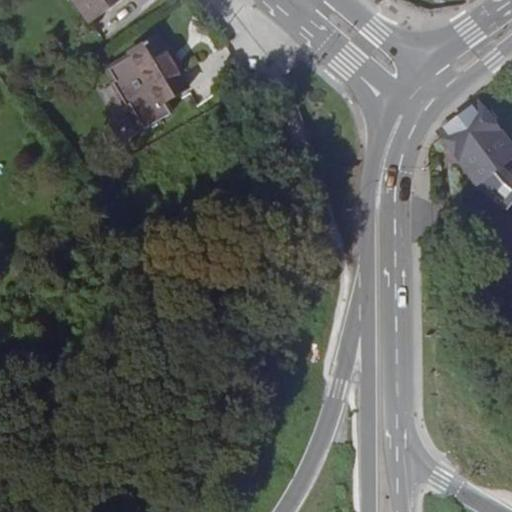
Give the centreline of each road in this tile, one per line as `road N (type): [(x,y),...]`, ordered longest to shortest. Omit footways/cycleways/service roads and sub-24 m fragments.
road 1 (tertiary): [(398,451),(399,172),(417,120)]
road 2 (trunk): [(372,277),(321,440),(284,511)]
road 3 (tertiary): [(372,277),(370,511)]
road 4 (tertiary): [(392,99),(374,167),(372,277)]
road 5 (secondary): [(283,0),(392,99)]
